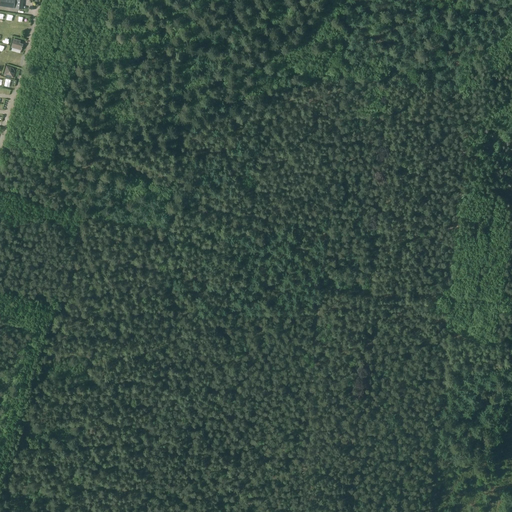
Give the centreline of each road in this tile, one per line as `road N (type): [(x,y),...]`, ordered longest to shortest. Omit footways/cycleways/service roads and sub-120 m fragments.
road 1 (track): [(300,511),(345,0)]
road 2 (track): [(115,0),(66,292),(48,325),(0,491)]
road 3 (track): [(326,225),(231,211),(129,174),(1,142)]
road 4 (track): [(142,511),(173,188)]
road 5 (residential): [(41,0),(0,145)]
